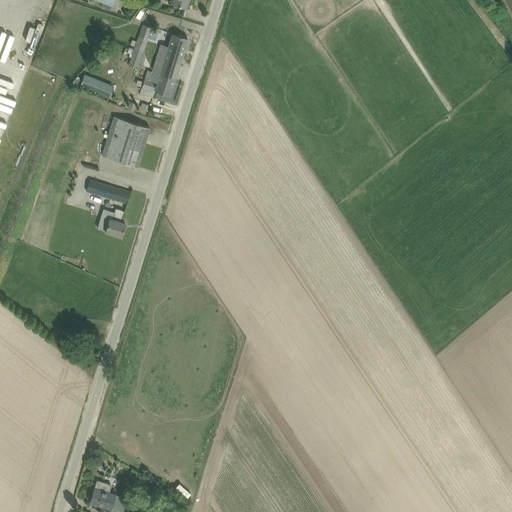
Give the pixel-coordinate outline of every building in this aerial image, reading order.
[(187,8),(189,0),(173,0),(172,4),(187,8)] [(135,48),(143,51),(152,27),(144,24),(135,48)] [(188,38),(172,33),(168,46),(161,44),(160,47),(152,71),(175,78),(188,38)] [(129,65),(137,68),(143,51),(135,48),(129,65)] [(170,95),(175,78),(152,71),(148,70),(142,86),(155,90),(170,95)] [(85,74),(84,75),(80,85),(108,96),(113,85),(85,74)] [(131,101),(128,108),(134,111),(137,104),(131,101)] [(150,127),(140,124),(114,116),(102,155),(138,166),(150,127)] [(130,191),(91,178),(87,191),(126,203),(130,191)] [(124,210),(116,209),(115,212),(104,208),(97,228),(105,230),(105,231),(121,236),(125,222),(120,221),(121,219),(122,211),(124,211),(124,210)] [(112,485),(107,483),(97,480),(95,488),(94,487),(90,502),(112,508),(112,509),(120,511),(125,497),(110,492),(112,485)]
